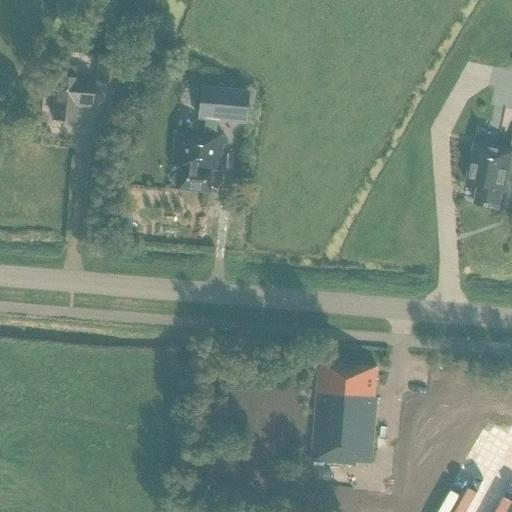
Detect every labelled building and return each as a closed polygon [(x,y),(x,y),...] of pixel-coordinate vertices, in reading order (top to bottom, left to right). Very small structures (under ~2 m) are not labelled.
[(122,56),(97,54),(95,81),(120,83),(122,56)] [(91,107),(92,94),(92,79),(74,78),(75,67),(56,66),(55,89),(52,119),(74,120),(75,106),(91,107)] [(174,130),(171,166),(179,167),(177,189),(209,192),(211,170),(218,170),(222,137),(215,136),(216,121),(245,123),(248,90),(199,86),(196,119),(204,120),(203,133),(174,130)] [(511,155),(511,150),(474,142),(466,183),(478,185),(474,204),(498,209),(502,190),(505,191),(511,155)] [(371,463),(377,398),(374,397),(377,367),(322,362),(321,369),(319,371),(311,460),(355,464),(355,461),(371,463)]
